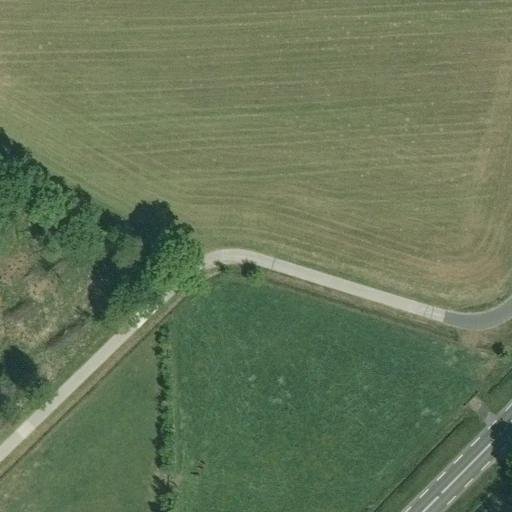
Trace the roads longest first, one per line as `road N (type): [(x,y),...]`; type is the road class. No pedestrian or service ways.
road 1 (unclassified): [(0,454),(208,259),(261,261),(465,322),(490,320),(511,306)]
road 2 (track): [(0,154),(194,266)]
road 3 (primary): [(422,511),(511,420)]
